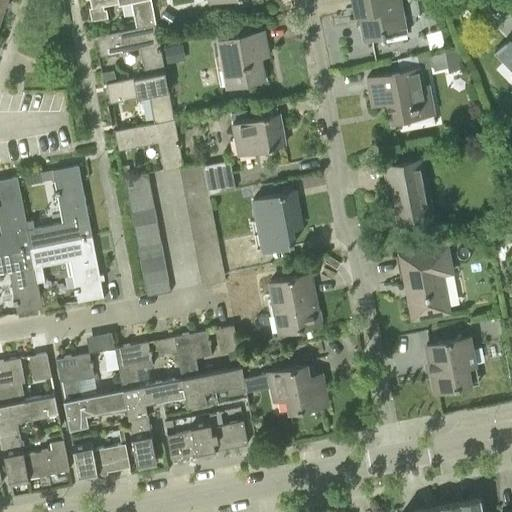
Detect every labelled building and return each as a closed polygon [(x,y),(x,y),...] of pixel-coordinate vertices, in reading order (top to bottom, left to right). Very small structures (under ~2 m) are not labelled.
[(0,0),(0,24),(8,0),(0,0)] [(151,0),(90,0),(92,7),(90,7),(92,19),(108,16),(106,8),(104,8),(103,5),(129,0),(131,0),(136,27),(156,23),(151,0)] [(352,0),(355,16),(359,15),(364,41),(386,36),(385,29),(406,26),(400,0),(352,0)] [(175,17),(164,10),(160,17),(171,24),(175,17)] [(156,23),(136,27),(97,35),(101,55),(140,47),(146,74),(165,70),(156,23)] [(227,84),(265,77),(259,47),(267,46),(264,29),(218,38),(227,84)] [(511,32),(506,38),(507,39),(502,44),(496,50),(511,65),(511,32)] [(186,60),(183,42),(164,46),(168,63),(186,60)] [(431,54),(433,66),(434,70),(448,67),(449,73),(463,69),(460,49),(431,54)] [(424,86),(421,68),(419,56),(397,61),(399,71),(367,77),(372,104),(388,101),(392,121),(435,113),(430,85),(424,86)] [(106,82),(115,80),(113,69),(102,71),(104,82),(106,82)] [(165,70),(146,74),(115,80),(106,82),(110,101),(149,94),(155,121),(174,117),(165,70)] [(238,151),(286,143),(280,111),(232,120),(238,151)] [(164,169),(179,166),(183,165),(174,117),(155,121),(115,129),(119,149),(159,141),(164,169)] [(434,217),(423,158),(387,165),(393,193),(389,194),(391,206),(395,206),(398,223),(412,220),(412,221),(434,217)] [(230,159),(203,163),(205,173),(208,185),(209,193),(236,188),(230,159)] [(183,165),(179,166),(182,177),(205,173),(203,163),(203,161),(183,165)] [(122,165),(124,176),(133,175),(130,163),(122,165)] [(28,228),(31,248),(92,236),(79,164),(41,171),(43,179),(54,177),(60,207),(66,206),(69,220),(37,226),(28,228)] [(28,182),(43,179),(41,171),(27,173),(28,182)] [(127,188),(150,184),(148,172),(133,175),(124,176),(127,188)] [(205,173),(182,177),(184,190),(208,185),(205,173)] [(8,232),(0,233),(0,253),(31,248),(28,228),(25,214),(17,175),(0,178),(0,218),(6,218),(8,232)] [(150,184),(127,188),(129,201),(153,196),(150,184)] [(208,185),(184,190),(186,202),(210,198),(209,193),(208,185)] [(288,199),(287,189),(248,197),(256,246),(262,245),(263,248),(295,242),(292,227),(302,225),(297,198),(288,199)] [(153,196),(129,201),(132,213),(155,208),(153,196)] [(210,198),(186,202),(189,214),(212,209),(210,198)] [(155,208),(132,213),(134,224),(157,220),(155,208)] [(212,209),(189,214),(191,225),(214,221),(212,209)] [(157,220),(134,224),(136,236),(160,231),(157,220)] [(214,221),(191,225),(193,237),(217,233),(214,221)] [(160,231),(136,236),(138,248),(162,243),(160,231)] [(217,233),(193,237),(196,250),(219,245),(217,233)] [(92,236),(31,248),(38,281),(45,279),(42,264),(66,260),(69,275),(73,274),(78,300),(104,295),(92,236)] [(162,243),(138,248),(141,260),(164,256),(162,243)] [(219,245),(196,250),(198,262),(221,257),(219,245)] [(413,317),(448,310),(441,274),(452,272),(447,245),(401,254),(413,317)] [(31,248),(0,253),(0,272),(9,271),(17,269),(19,283),(12,285),(17,312),(43,307),(38,281),(31,248)] [(164,256),(141,260),(143,272),(167,268),(164,256)] [(221,257),(198,262),(200,273),(223,268),(221,257)] [(167,268),(143,272),(145,283),(169,279),(167,268)] [(223,268),(200,273),(202,284),(226,280),(223,268)] [(309,295),(305,273),(269,280),(279,331),(320,323),(315,294),(309,295)] [(169,279),(145,283),(147,295),(171,290),(169,279)] [(236,324),(222,324),(223,348),(236,347),(236,324)] [(175,335),(183,376),(199,373),(196,356),(212,353),(207,328),(175,335)] [(93,347),(117,345),(116,329),(91,331),(93,347)] [(435,391),(478,382),(469,335),(426,343),(435,391)] [(119,366),(123,388),(140,385),(137,367),(153,364),(148,340),(115,346),(115,348),(119,366)] [(115,348),(104,350),(107,369),(119,366),(115,348)] [(239,360),(237,349),(228,351),(230,362),(239,360)] [(56,357),(64,399),(81,396),(78,379),(94,376),(89,351),(56,357)] [(0,402),(24,398),(21,381),(24,381),(20,356),(0,359),(0,402)] [(307,363),(268,371),(271,385),(274,399),(288,396),(290,410),(328,403),(322,373),(309,375),(307,363)] [(246,384),(244,376),(242,365),(199,373),(183,376),(186,395),(188,406),(207,403),(205,392),(246,384)] [(251,374),(244,376),(246,384),(247,390),(254,389),(251,374)] [(186,395),(183,376),(140,385),(123,388),(127,406),(126,406),(128,418),(148,414),(146,403),(186,395)] [(123,388),(81,396),(64,399),(70,429),(89,425),(87,414),(126,406),(127,406),(123,388)] [(0,402),(0,428),(1,433),(20,430),(17,419),(59,411),(55,392),(24,398),(0,402)] [(148,414),(128,418),(138,464),(157,460),(148,414)] [(243,419),(212,425),(216,449),(248,443),(243,419)] [(217,454),(216,449),(212,425),(211,420),(204,422),(192,424),(193,429),(167,434),(172,458),(197,453),(198,458),(217,454)] [(20,430),(1,433),(10,480),(70,469),(64,438),(51,441),(52,448),(24,453),(20,430)] [(130,465),(126,442),(94,448),(93,443),(74,447),(79,475),(130,465)] [(461,500),(462,511),(483,511),(481,497),(461,500)] [(442,504),(443,511),(462,511),(461,500),(442,504)]
